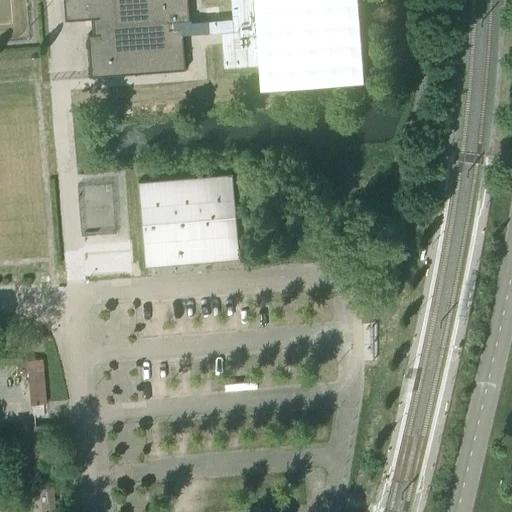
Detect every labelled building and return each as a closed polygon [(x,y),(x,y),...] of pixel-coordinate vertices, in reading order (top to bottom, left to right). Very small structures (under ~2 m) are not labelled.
[(64,0),(65,20),(92,18),(93,34),(88,34),(91,76),(185,69),(182,27),(175,28),(174,22),(190,21),(190,20),(188,0),(64,0)] [(190,21),(174,22),(175,28),(182,27),(182,28),(185,27),(186,34),(221,31),(224,67),(260,65),(262,85),(363,78),(357,0),(231,0),(233,18),(190,21),(190,20),(190,21)] [(145,265),(201,260),(239,257),(233,175),(139,182),(145,265)] [(28,360),(32,404),(47,403),(42,358),(28,360)] [(38,472),(53,470),(49,424),(34,425),(38,472)]
